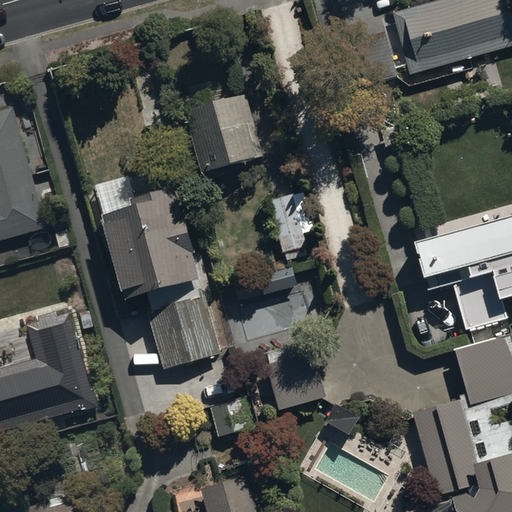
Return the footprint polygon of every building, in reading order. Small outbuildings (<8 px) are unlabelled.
[(411,73),(511,44),(511,0),(431,0),(393,11),(411,73)] [(245,92),(185,109),(202,170),(262,153),(245,92)] [(0,241),(51,227),(15,103),(0,107),(0,241)] [(132,199),(100,207),(123,291),(147,285),(154,313),(148,314),(163,369),(223,353),(207,294),(201,295),(196,276),(198,275),(174,182),(131,194),(132,199)] [(303,192),(270,200),(286,261),(309,255),(303,232),(313,230),(303,192)] [(511,198),(411,226),(425,278),(451,272),(462,316),(504,305),(498,283),(511,279),(511,198)] [(291,264),(235,280),(240,298),(296,282),(291,264)] [(0,429),(94,399),(68,314),(26,327),(34,353),(0,364),(0,429)] [(511,511),(511,413),(495,418),(491,403),(511,397),(511,329),(511,327),(454,341),(467,390),(413,405),(438,498),(407,506),(408,511),(511,511)] [(313,342),(264,355),(277,402),(326,389),(313,342)] [(245,397),(211,406),(219,433),(252,425),(245,397)] [(259,511),(248,472),(201,486),(208,511),(259,511)] [(95,511),(93,505),(91,506),(85,485),(23,504),(24,511),(95,511)]
